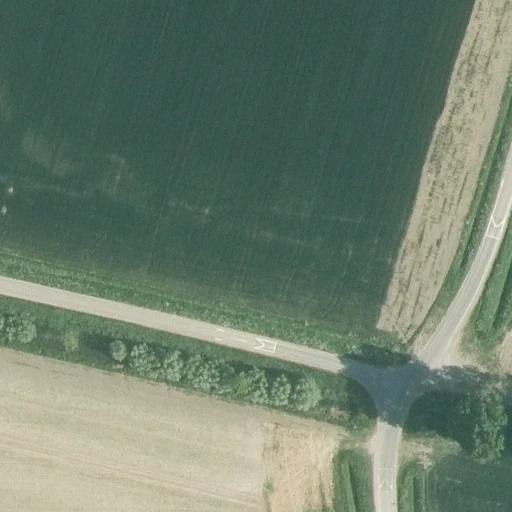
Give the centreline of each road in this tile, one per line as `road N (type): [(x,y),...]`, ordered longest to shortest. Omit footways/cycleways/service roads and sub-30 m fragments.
road 1 (unclassified): [(398,391),(332,366),(0,287)]
road 2 (tertiary): [(398,391),(423,375),(464,305),(511,186)]
road 3 (tertiary): [(389,511),(398,391)]
